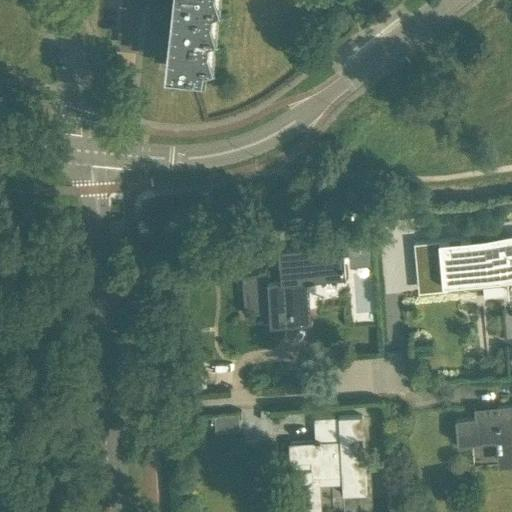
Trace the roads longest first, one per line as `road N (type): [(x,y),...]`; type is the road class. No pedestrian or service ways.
road 1 (residential): [(110,409),(383,387),(397,364),(404,286),(504,277)]
road 2 (residential): [(90,152),(187,158),(265,138),(451,0)]
road 3 (residential): [(110,409),(90,152)]
road 4 (residential): [(90,152),(69,61),(44,0)]
